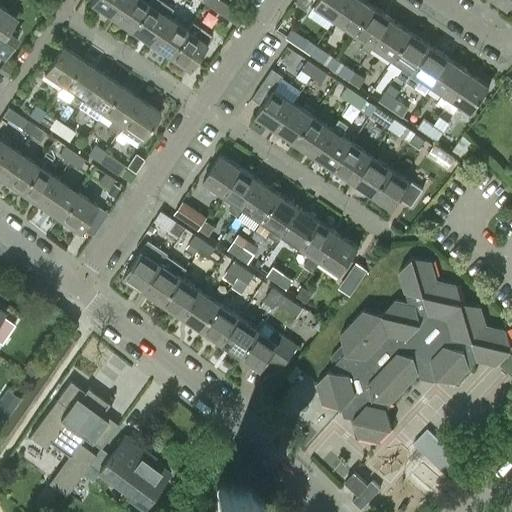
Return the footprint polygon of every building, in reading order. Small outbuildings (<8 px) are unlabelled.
[(111,15),(121,0),(91,0),(91,1),(111,15)] [(121,0),(111,15),(131,28),(149,3),(144,0),(121,0)] [(150,0),(149,3),(131,28),(150,41),(167,15),(172,9),(159,0),(150,0)] [(207,0),(204,5),(223,18),(231,7),(221,0),(207,0)] [(297,0),(296,2),(306,9),(312,0),(297,0)] [(318,0),(315,4),(335,18),(347,0),(318,0)] [(354,31),(372,5),(364,0),(347,0),(335,18),(354,31)] [(369,52),(374,45),(391,19),(372,5),(354,31),(367,40),(362,47),(369,52)] [(0,6),(0,54),(4,56),(17,36),(7,30),(16,17),(0,6)] [(170,55),(187,29),(167,15),(150,41),(170,55)] [(394,58),(411,32),(391,19),(374,45),(394,58)] [(187,29),(170,55),(189,68),(207,42),(212,35),(192,21),(187,29)] [(293,28),(287,36),(311,53),(317,44),(293,28)] [(399,76),(406,81),(431,46),(411,32),(394,58),(405,66),(399,76)] [(64,84),(82,58),(62,44),(44,70),(64,84)] [(317,45),(311,54),(320,60),(326,52),(317,45)] [(431,46),(406,81),(415,87),(422,77),(433,85),(450,59),(431,46)] [(102,72),(82,58),(64,84),(74,91),(69,99),(79,106),(102,72)] [(312,74),(318,66),(308,59),(302,67),(312,74)] [(445,108),(469,72),(450,59),(433,85),(443,92),(436,102),(445,108)] [(0,68),(10,76),(16,68),(5,60),(0,68)] [(322,81),(328,72),(318,66),(312,74),(322,81)] [(349,81),(349,80),(355,72),(346,66),(340,74),(349,81)] [(294,102),(273,88),(277,83),(283,75),(272,68),(252,97),(262,104),(256,114),(276,128),(294,102)] [(103,110),(104,111),(121,85),(102,72),(79,106),(97,119),(103,110)] [(349,80),(349,81),(359,87),(365,79),(355,72),(349,80)] [(469,72),(445,108),(454,114),(461,104),(472,112),(490,86),(469,72)] [(104,111),(114,118),(108,126),(117,132),(140,98),(121,85),(104,111)] [(351,102),(357,93),(347,86),(341,95),(351,102)] [(389,107),(395,99),(385,92),(379,101),(389,107)] [(361,108),(367,100),(357,93),(351,102),(361,108)] [(137,145),(142,137),(160,111),(140,98),(117,132),(137,145)] [(398,114),(404,106),(395,99),(389,107),(398,114)] [(296,141),(313,115),(294,102),(276,128),(296,141)] [(40,120),(46,111),(36,104),(30,113),(40,120)] [(390,129),(396,120),(386,114),(380,122),(390,129)] [(315,154),(333,129),(313,115),(296,141),(315,154)] [(60,134),(60,133),(66,125),(56,117),(50,126),(60,134)] [(333,129),(315,154),(335,168),(353,142),(342,134),(348,124),(340,118),(333,129)] [(30,134),(36,125),(26,119),(21,127),(30,134)] [(427,134),(433,125),(424,119),(418,127),(427,134)] [(400,135),(406,127),(396,120),(390,129),(400,135)] [(40,139),(45,131),(36,125),(30,134),(40,139)] [(66,125),(60,133),(60,134),(69,140),(75,131),(66,125)] [(437,141),(443,132),(433,125),(427,134),(437,141)] [(400,135),(410,142),(416,134),(406,127),(400,135)] [(463,133),(451,152),(457,156),(457,157),(459,159),(473,142),(463,133)] [(419,149),(425,140),(416,134),(410,142),(419,149)] [(0,176),(1,177),(19,151),(0,137),(0,176)] [(354,181),(372,155),(353,142),(335,168),(354,181)] [(89,153),(98,160),(104,151),(95,144),(89,153)] [(69,161),(75,152),(66,145),(59,154),(69,161)] [(21,191),(39,164),(19,151),(1,177),(21,191)] [(79,168),(85,159),(75,152),(69,161),(79,168)] [(224,194),(241,167),(221,154),(203,180),(224,194)] [(135,173),(143,160),(136,155),(128,168),(135,173)] [(374,195),(392,169),(372,155),(354,181),(374,195)] [(114,157),(108,166),(118,173),(125,164),(114,157)] [(40,204),(58,177),(39,164),(21,191),(40,204)] [(243,207),(261,181),(241,167),(224,194),(235,201),(229,210),(237,215),(243,207)] [(392,169),(374,195),(394,208),(401,198),(412,206),(423,189),(412,181),(411,182),(392,169)] [(109,187),(115,178),(104,172),(99,181),(109,187)] [(60,217),(78,191),(58,177),(40,204),(60,217)] [(262,220),(280,194),(261,181),(243,207),(262,220)] [(114,184),(108,192),(113,196),(119,188),(114,184)] [(79,230),(97,204),(78,191),(60,217),(79,230)] [(280,194),(263,220),(272,226),(268,233),(278,240),(282,233),(300,207),(280,194)] [(190,222),(200,229),(206,219),(208,217),(183,200),(175,212),(190,222)] [(302,246),(320,220),(300,207),(282,233),(302,246)] [(210,235),(216,225),(206,219),(200,229),(210,235)] [(314,271),(321,260),(339,233),(320,220),(302,246),(313,254),(305,265),(314,271)] [(179,237),(185,228),(176,221),(170,230),(179,237)] [(341,273),(359,247),(339,233),(321,260),(341,273)] [(199,250),(205,241),(196,235),(190,244),(186,248),(196,254),(199,250)] [(248,241),(239,235),(229,249),(238,256),(248,241)] [(209,257),(215,248),(205,241),(199,250),(209,257)] [(257,248),(248,241),(238,256),(248,262),(257,248)] [(144,290),(162,263),(142,249),(124,276),(144,290)] [(187,268),(167,255),(144,290),(163,303),(182,276),(187,268)] [(344,415),(348,416),(353,417),(359,436),(378,441),(392,426),(387,408),(419,373),(456,382),(479,358),(498,362),(511,347),(506,329),(487,325),(481,306),(462,301),(457,283),(437,278),(431,259),(412,255),(399,269),(415,303),(396,298),(383,312),(364,307),(341,332),(346,351),(316,383),(322,402),(342,407),(344,415)] [(238,277),(244,268),(235,261),(229,270),(238,277)] [(277,282),(283,273),(274,267),(268,276),(277,282)] [(248,284),(254,275),(244,268),(238,277),(248,284)] [(287,289),(293,280),(283,273),(277,282),(287,289)] [(183,316),(201,289),(182,276),(163,303),(183,316)] [(238,277),(232,286),(242,293),(248,284),(238,277)] [(307,303),(313,294),(303,287),(297,296),(307,303)] [(276,303),(277,304),(283,295),(273,288),(267,297),(265,301),(274,307),(276,303)] [(202,329),(221,303),(201,289),(183,316),(202,329)] [(283,295),(277,304),(287,310),(293,301),(283,295)] [(222,343),(240,316),(221,303),(202,329),(222,343)] [(260,329),(240,316),(222,343),(242,356),(260,329)] [(264,323),(260,329),(242,356),(262,369),(268,360),(282,369),(297,345),(274,330),(264,323)] [(34,378),(40,370),(28,361),(22,369),(34,378)] [(297,365),(286,377),(292,382),(301,372),(303,370),(297,365)] [(92,439),(108,418),(101,413),(102,411),(109,402),(88,386),(84,390),(74,382),(70,379),(29,435),(45,447),(50,441),(68,454),(49,481),(66,494),(96,454),(80,442),(84,436),(85,435),(92,439)] [(1,396),(15,405),(21,397),(7,387),(1,396)] [(416,441),(445,469),(459,454),(430,426),(416,441)] [(89,463),(83,472),(93,479),(100,470),(129,491),(127,494),(144,506),(170,471),(144,452),(146,449),(125,434),(110,454),(101,448),(89,463)] [(355,471),(346,481),(359,492),(368,483),(355,471)] [(362,507),(381,487),(371,479),(368,483),(359,492),(352,500),(361,508),(362,507)] [(218,484),(216,487),(216,492),(219,494),(216,497),(216,511),(262,511),(262,495),(249,483),(229,484),(228,485),(226,483),(221,483),(218,484)]
